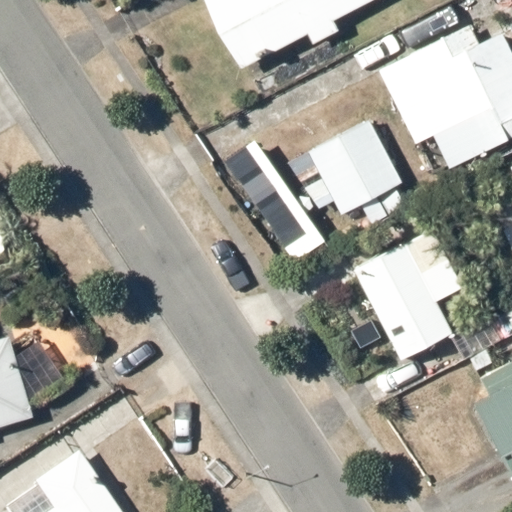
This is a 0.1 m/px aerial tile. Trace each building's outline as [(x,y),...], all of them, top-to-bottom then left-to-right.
[(341,33),(334,18),(369,0),(203,0),(237,67),(308,31),(315,46),(341,33)] [(480,46),(470,26),(380,70),(414,140),(433,131),(451,167),(511,137),(511,53),(503,35),(480,46)] [(402,185),(372,121),(310,150),(341,214),(402,185)] [(511,166),(511,167),(511,168),(511,192),(490,204),(511,247),(511,166)] [(460,291),(430,231),(354,269),(401,361),(452,335),(436,303),(460,291)] [(0,428),(37,416),(10,334),(0,337),(0,428)] [(511,364),(485,378),(495,398),(476,407),(511,478),(511,364)] [(122,511),(82,451),(3,504),(8,511),(122,511)]
